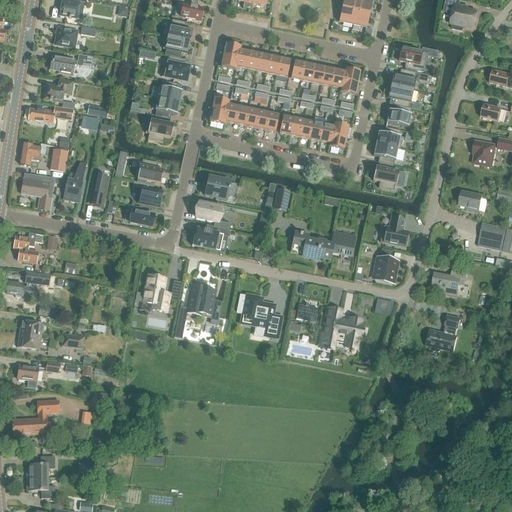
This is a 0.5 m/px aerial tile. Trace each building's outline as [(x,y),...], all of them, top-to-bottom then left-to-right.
[(197,3),(184,0),(178,0),(175,17),(200,23),(202,10),(196,9),(197,3)] [(251,5),(252,0),(238,0),(238,2),(244,3),(242,9),(250,11),(251,5)] [(358,0),(343,0),(342,9),(356,12),(358,0)] [(369,15),(372,1),(365,0),(358,0),(356,12),(369,15)] [(477,14),(475,13),(475,12),(467,10),(468,8),(459,6),(459,0),(446,0),(445,6),(454,8),(452,15),(450,25),(453,25),(452,30),(462,32),(463,27),(472,29),(472,28),(474,28),(475,20),(477,14)] [(60,17),(69,18),(69,19),(71,20),(71,19),(76,20),(79,3),(66,1),(65,6),(62,5),(60,17)] [(342,9),(339,23),(353,26),(356,12),(342,9)] [(353,26),(366,29),(369,15),(356,12),(353,26)] [(189,43),(190,39),(192,31),(186,30),(187,24),(172,21),(171,27),(170,27),(168,38),(165,37),(165,38),(188,43),(189,43)] [(80,36),(94,38),(96,31),(82,28),(80,36)] [(55,46),(74,49),(77,33),(58,29),(55,46)] [(188,43),(165,38),(163,50),(166,50),(165,56),(180,59),(181,54),(187,55),(188,47),(189,43),(188,43)] [(240,48),(226,45),(223,56),(238,59),(240,48)] [(250,53),(240,51),(241,48),(240,48),(238,59),(235,71),(236,71),(237,68),(246,70),(250,53)] [(408,51),(402,49),(399,62),(406,64),(405,69),(423,73),(427,55),(415,52),(415,51),(408,49),(408,51)] [(246,70),(256,72),(260,55),(250,53),(246,70)] [(256,72),(266,75),(270,57),(260,55),(256,72)] [(53,57),(51,71),(59,73),(59,75),(72,77),(74,66),(77,66),(77,67),(90,69),(92,59),(79,56),(78,63),(75,62),(75,61),(53,57)] [(223,56),(221,68),(235,71),(238,59),(223,56)] [(188,76),(188,74),(189,73),(187,73),(189,68),(184,67),(184,65),(185,61),(169,57),(168,62),(168,64),(164,63),(161,78),(187,83),(187,82),(187,81),(187,80),(188,76)] [(266,75),(276,77),(280,59),(270,57),(266,75)] [(276,77),(286,79),(290,61),(280,59),(276,77)] [(305,64),(294,62),(291,80),(301,82),(305,64)] [(315,66),(305,64),(301,82),(311,84),(315,66)] [(325,69),(315,66),(311,84),(321,86),(325,69)] [(335,71),(325,69),(321,86),(331,88),(335,71)] [(343,82),(345,70),(344,73),(335,71),(331,88),(341,90),(340,93),(341,93),(343,82)] [(357,85),(360,73),(345,70),(343,82),(357,85)] [(392,83),(391,87),(392,87),(413,92),(415,80),(414,80),(416,74),(400,71),(399,76),(393,75),(392,83)] [(493,72),(489,84),(507,89),(511,90),(511,85),(511,76),(510,76),(493,72)] [(47,87),(47,88),(46,89),(44,100),(50,101),(49,102),(52,102),(62,103),(63,96),(70,97),(72,84),(60,82),(59,88),(50,86),(49,86),(48,86),(48,87),(47,87)] [(160,88),(158,100),(179,104),(182,92),(176,91),(177,85),(162,82),(161,88),(160,88)] [(343,82),(341,93),(355,96),(357,85),(343,82)] [(408,109),(409,103),(410,103),(413,92),(392,87),(391,87),(390,91),(388,99),(394,100),(393,106),(396,106),(408,109)] [(229,102),(214,99),(212,111),(226,114),(229,102)] [(156,112),(155,117),(170,121),(171,115),(177,116),(179,104),(158,100),(155,111),(156,112)] [(229,102),(226,114),(224,126),(225,123),(234,125),(238,108),(229,106),(229,103),(229,102)] [(395,112),(389,111),(389,112),(387,123),(386,123),(408,128),(409,128),(408,127),(411,116),(410,116),(411,110),(408,109),(396,106),(395,112)] [(484,106),(481,118),(498,123),(501,110),(484,106)] [(108,111),(90,107),(89,115),(106,119),(108,111)] [(54,114),(30,111),(28,122),(53,125),(54,119),(71,122),(72,111),(55,108),(54,114)] [(234,125),(244,127),(248,110),(238,108),(234,125)] [(244,127),(254,129),(258,112),(248,110),(244,127)] [(212,111),(209,123),(224,126),(226,114),(212,111)] [(254,129),(264,131),(268,114),(258,112),(254,129)] [(264,131),(275,134),(279,116),(268,114),(264,131)] [(99,121),(83,117),(82,123),(90,125),(89,131),(97,133),(99,121)] [(293,119),(283,117),(279,135),(290,137),(293,119)] [(290,137),(300,139),(303,121),(293,119),(290,137)] [(174,125),(148,120),(145,134),(149,135),(147,141),(163,144),(164,138),(171,139),(172,133),(174,125)] [(313,123),(303,121),(300,139),(310,141),(313,123)] [(310,141),(320,143),(323,125),(313,123),(310,141)] [(329,148),(331,136),(334,125),(333,125),(333,127),(323,125),(320,143),(329,145),(329,148)] [(346,139),(348,128),(334,125),(331,136),(346,139)] [(378,133),(376,145),(400,150),(402,138),(399,138),(400,132),(385,129),(384,135),(378,133)] [(329,148),(343,151),(346,139),(331,136),(329,148)] [(473,165),(492,169),(495,150),(511,152),(511,142),(507,141),(499,140),(498,147),(475,143),(473,151),(474,151),(476,151),(473,165)] [(20,167),(30,168),(31,160),(39,162),(41,148),(24,145),(20,167)] [(400,151),(400,150),(376,145),(373,157),(379,158),(378,164),(393,167),(394,161),(395,162),(397,150),(400,151)] [(68,153),(54,151),(50,171),(64,173),(68,153)] [(162,178),(163,173),(163,171),(156,170),(158,164),(142,161),(141,167),(140,166),(137,180),(160,185),(162,178)] [(80,163),(73,182),(67,181),(63,201),(78,204),(85,168),(86,164),(80,162),(80,163)] [(375,169),(373,180),(373,181),(379,183),(378,189),(394,192),(395,186),(396,186),(399,173),(376,168),(375,169)] [(103,210),(110,178),(99,176),(97,176),(97,179),(93,179),(90,191),(94,192),(91,207),(93,207),(103,210)] [(230,183),(208,178),(206,192),(205,197),(226,201),(228,196),(234,198),(236,185),(230,184),(230,183)] [(21,196),(40,199),(38,211),(49,212),(51,201),(47,200),(49,184),(24,180),(21,196)] [(153,191),(149,190),(150,186),(134,183),(133,188),(140,189),(137,204),(139,204),(139,205),(159,209),(160,209),(159,208),(162,194),(163,194),(163,193),(153,191)] [(511,192),(499,189),(497,199),(511,202),(511,196),(511,192)] [(290,193),(278,191),(274,210),(286,213),(290,193)] [(459,207),(467,209),(466,212),(478,215),(482,197),(462,192),(459,207)] [(199,204),(196,220),(214,224),(214,228),(229,231),(231,225),(218,222),(221,209),(199,204)] [(142,209),(133,207),(128,206),(127,214),(131,215),(130,224),(151,228),(154,217),(141,214),(142,209)] [(380,243),(405,249),(408,233),(402,232),(405,221),(391,218),(389,229),(384,228),(380,243)] [(260,225),(258,236),(265,238),(267,226),(260,225)] [(482,225),(482,229),(480,234),(478,248),(501,253),(506,230),(482,225)] [(194,236),(192,247),(202,249),(220,253),(223,237),(229,238),(231,231),(205,226),(204,232),(197,230),(197,231),(196,236),(194,236)] [(511,231),(507,231),(502,252),(511,253),(511,231)] [(292,246),(304,248),(302,258),(314,261),(315,258),(330,261),(332,253),(351,257),(355,238),(334,234),(331,245),(307,240),(308,237),(295,234),(292,246)] [(36,236),(29,235),(28,240),(15,238),(14,243),(13,244),(13,246),(14,248),(13,250),(20,251),(18,263),(23,263),(22,265),(30,267),(31,265),(36,266),(38,254),(28,252),(28,248),(34,249),(34,244),(41,245),(42,238),(35,237),(36,236)] [(49,238),(47,251),(55,252),(57,240),(49,238)] [(382,249),(380,257),(379,257),(375,280),(392,283),(397,261),(391,260),(393,251),(382,249)] [(66,265),(64,273),(76,276),(78,268),(66,265)] [(432,288),(444,290),(443,294),(457,297),(459,285),(464,286),(466,275),(452,272),(451,278),(435,275),(432,288)] [(40,277),(24,275),(23,281),(39,283),(40,277)] [(164,290),(166,280),(148,277),(143,304),(153,306),(152,311),(166,314),(170,296),(163,294),(164,290)] [(22,287),(8,284),(7,289),(6,290),(6,293),(7,294),(6,296),(15,298),(15,300),(20,301),(20,298),(35,301),(36,291),(22,289),(22,287)] [(207,288),(201,287),(194,286),(192,285),(191,288),(188,304),(186,315),(189,315),(199,317),(201,317),(219,321),(219,317),(222,303),(221,303),(214,302),(216,292),(217,290),(207,288)] [(263,304),(262,304),(262,302),(261,302),(261,303),(257,302),(258,298),(246,296),(245,298),(241,297),(237,314),(242,315),(240,325),(255,328),(256,328),(256,330),(269,333),(268,338),(278,340),(282,318),(273,317),(275,307),(263,304)] [(299,306),(296,320),(315,324),(318,310),(316,309),(316,310),(308,308),(308,305),(306,304),(305,307),(300,306),(299,306)] [(59,311),(39,308),(38,316),(58,319),(59,311)] [(324,323),(321,336),(335,338),(334,343),(336,344),(345,345),(344,348),(356,350),(358,340),(361,341),(364,324),(361,324),(361,322),(360,321),(360,322),(352,321),(352,320),(350,319),(350,321),(340,319),(341,312),(329,310),(327,309),(326,310),(330,311),(327,323),(324,323)] [(460,320),(447,317),(445,327),(443,335),(430,331),(426,347),(432,348),(432,350),(433,352),(438,353),(439,352),(440,350),(453,354),(457,338),(455,338),(457,330),(458,330),(460,320)] [(19,335),(41,339),(41,335),(42,335),(42,334),(42,333),(43,327),(43,326),(39,325),(27,323),(21,322),(19,335)] [(301,327),(289,324),(288,331),(299,333),(301,327)] [(41,339),(19,335),(18,341),(17,349),(21,349),(39,352),(39,351),(41,339)] [(75,337),(63,336),(61,348),(76,350),(77,344),(74,343),(75,337)] [(84,339),(75,337),(74,343),(77,344),(76,350),(83,351),(84,339)] [(60,366),(47,364),(46,371),(59,372),(60,366)] [(38,369),(19,367),(17,381),(36,383),(38,369)] [(47,436),(46,420),(46,415),(59,414),(58,402),(37,403),(37,415),(38,415),(38,420),(12,422),(13,438),(47,436)] [(54,470),(54,458),(40,458),(40,466),(26,466),(27,480),(48,480),(48,470),(54,470)] [(41,492),(41,500),(55,500),(55,487),(48,488),(48,480),(27,480),(27,492),(28,493),(32,493),(34,492),(41,492)]
